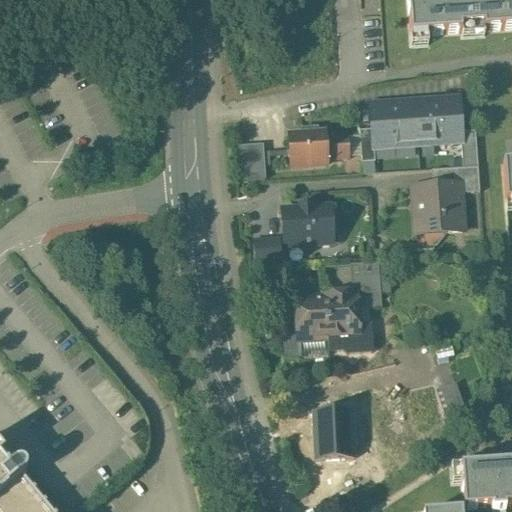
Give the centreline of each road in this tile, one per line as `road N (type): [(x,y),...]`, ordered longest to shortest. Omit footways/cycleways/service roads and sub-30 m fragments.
road 1 (secondary): [(266,511),(216,350),(190,110)]
road 2 (residential): [(348,0),(356,84),(190,110)]
